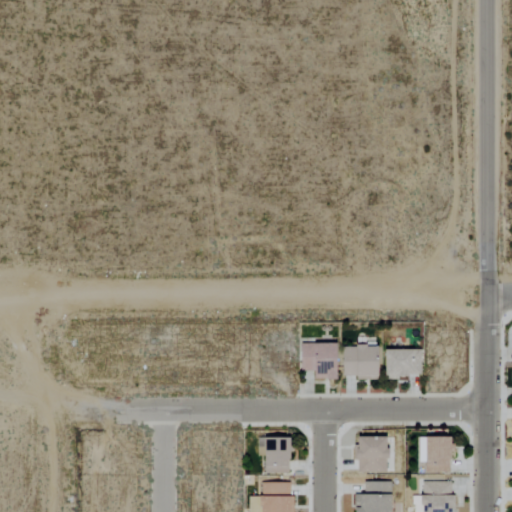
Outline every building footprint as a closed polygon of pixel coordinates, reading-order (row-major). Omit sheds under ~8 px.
[(331,344),(297,343),(297,371),(311,371),(311,379),(331,379),(331,344)] [(340,376),(355,376),(355,380),(373,379),(372,346),(339,347),(340,376)] [(418,349),(380,350),(380,377),(419,377),(418,349)] [(353,474),(383,474),(384,437),(354,437),(353,474)] [(447,437),(421,437),(421,473),(447,473),(447,437)] [(259,474),(286,474),(286,438),(260,438),(259,474)] [(350,511),(387,511),(388,482),(362,482),(362,495),(351,495),(350,511)] [(416,511),(449,511),(450,482),(420,482),(420,496),(417,496),(416,511)] [(289,511),(290,483),(257,483),(257,496),(247,496),(246,511),(289,511)]
